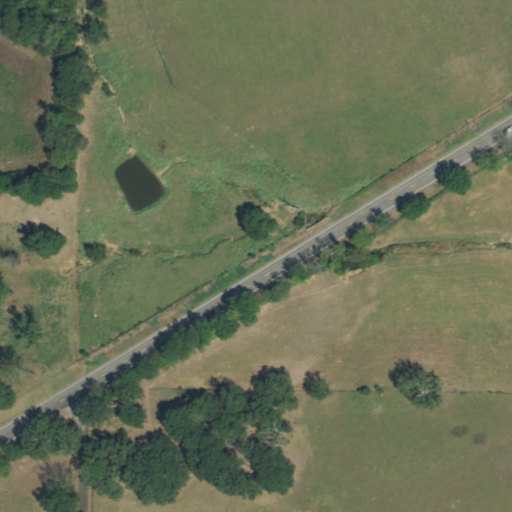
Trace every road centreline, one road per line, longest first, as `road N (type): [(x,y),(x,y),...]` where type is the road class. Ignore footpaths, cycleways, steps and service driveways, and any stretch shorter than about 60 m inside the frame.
road 1 (secondary): [(511,121),(0,437)]
road 2 (residential): [(73,511),(76,419),(44,411)]
